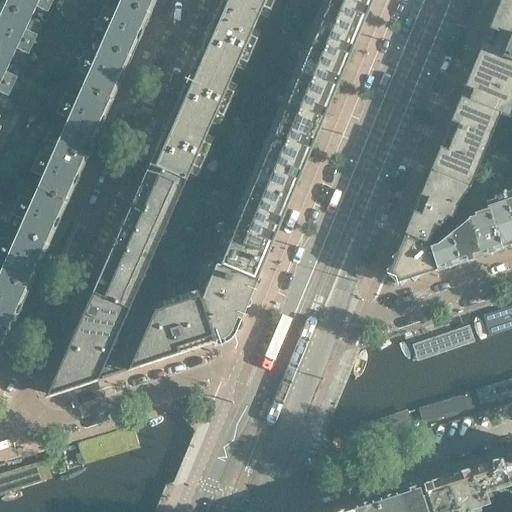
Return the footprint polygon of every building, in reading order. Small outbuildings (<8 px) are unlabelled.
[(50,0),(1,0),(0,4),(0,5),(28,19),(33,8),(44,13),(50,0)] [(120,0),(120,3),(149,15),(149,14),(155,0),(120,0)] [(269,11),(273,0),(221,0),(219,6),(255,22),(262,8),(269,11)] [(282,218),(364,20),(371,2),(372,0),(328,0),(219,265),(256,280),(257,280),(271,246),(275,236),(282,218)] [(509,118),(511,109),(511,0),(504,0),(493,27),(492,29),(493,30),(487,45),(485,45),(462,99),(499,114),(509,118)] [(141,32),(148,16),(149,16),(149,15),(120,3),(115,14),(104,9),(94,30),(105,35),(101,46),(130,58),(130,57),(137,41),(138,41),(138,40),(141,34),(142,32),(141,32)] [(0,57),(9,61),(14,50),(25,55),(34,35),(39,24),(28,19),(0,5),(0,57)] [(246,64),(256,40),(249,36),(255,22),(219,6),(195,59),(232,75),(238,61),(246,64)] [(122,75),(129,59),(130,59),(130,58),(101,46),(96,57),(85,52),(75,73),(86,78),(82,89),(111,102),(112,101),(111,101),(118,84),(119,85),(119,83),(122,77),(123,75),(122,75)] [(0,104),(4,96),(5,96),(14,77),(4,72),(9,61),(0,57),(0,104)] [(222,117),(233,93),(225,90),(232,75),(195,59),(172,112),(208,128),(215,114),(222,117)] [(103,118),(111,102),(82,89),(77,100),(66,95),(55,119),(66,124),(61,135),(90,147),(91,147),(92,147),(92,146),(93,144),(92,144),(99,128),(100,128),(101,126),(100,126),(103,120),(104,119),(103,118)] [(499,114),(462,99),(460,98),(447,131),(443,140),(429,173),(468,189),(499,114)] [(199,170),(209,146),(202,142),(208,128),(172,112),(148,165),(185,182),(191,167),(199,170)] [(78,177),(85,160),(85,161),(86,159),(87,158),(86,158),(87,157),(85,156),(90,147),(61,135),(50,130),(46,139),(57,144),(52,155),(41,150),(31,174),(42,179),(37,190),(66,203),(67,202),(74,186),(75,184),(77,178),(78,179),(78,177)] [(96,381),(185,182),(148,165),(45,398),(96,381)] [(451,218),(454,208),(468,189),(429,173),(404,236),(404,237),(427,246),(448,217),(451,218)] [(511,194),(510,188),(500,191),(511,226),(511,194)] [(59,220),(66,204),(66,203),(37,190),(32,201),(21,196),(12,217),(23,222),(18,233),(47,246),(48,245),(55,229),(56,227),(55,227),(58,221),(59,220)] [(511,245),(511,226),(500,191),(491,194),(493,200),(484,203),(485,207),(499,249),(499,250),(509,246),(511,245)] [(499,249),(485,207),(475,211),(476,214),(466,218),(478,256),(499,249)] [(478,257),(478,256),(466,218),(448,234),(458,263),(478,257)] [(40,263),(47,247),(47,246),(18,233),(13,244),(2,239),(0,243),(0,263),(4,265),(0,273),(0,276),(28,289),(29,288),(28,288),(35,272),(36,272),(37,270),(36,270),(39,264),(39,265),(40,263)] [(458,263),(448,234),(440,242),(427,246),(435,270),(435,271),(436,270),(443,268),(444,268),(444,267),(450,265),(450,266),(451,265),(457,263),(458,263)] [(435,270),(427,246),(404,237),(403,237),(387,276),(389,276),(394,282),(394,283),(434,271),(434,270),(435,270)] [(235,331),(248,299),(256,280),(219,265),(215,263),(199,301),(212,343),(221,339),(223,344),(226,342),(228,341),(229,340),(232,337),(234,334),(234,333),(235,331)] [(21,306),(28,290),(28,289),(0,276),(0,328),(9,332),(10,331),(9,331),(17,315),(18,314),(17,313),(20,308),(21,306)] [(212,343),(199,301),(197,297),(153,312),(127,371),(212,343)] [(511,329),(511,304),(480,314),(487,337),(511,329)] [(483,343),(477,323),(410,344),(416,363),(483,343)] [(2,349),(9,333),(9,332),(0,328),(0,353),(1,351),(2,349)] [(511,398),(511,377),(474,389),(480,408),(511,398)] [(471,411),(467,393),(416,407),(421,424),(471,411)] [(414,428),(408,409),(350,427),(357,446),(414,428)] [(138,428),(62,451),(69,474),(146,451),(138,428)] [(510,486),(511,483),(511,462),(507,457),(466,470),(480,511),(490,508),(488,500),(496,498),(494,492),(510,486)] [(0,479),(0,500),(53,483),(47,464),(0,479)] [(477,511),(480,511),(466,470),(444,478),(455,511),(477,511)] [(455,511),(444,478),(421,485),(429,511),(455,511)] [(429,511),(421,485),(396,493),(402,511),(429,511)] [(402,511),(396,493),(349,509),(350,511),(402,511)]
